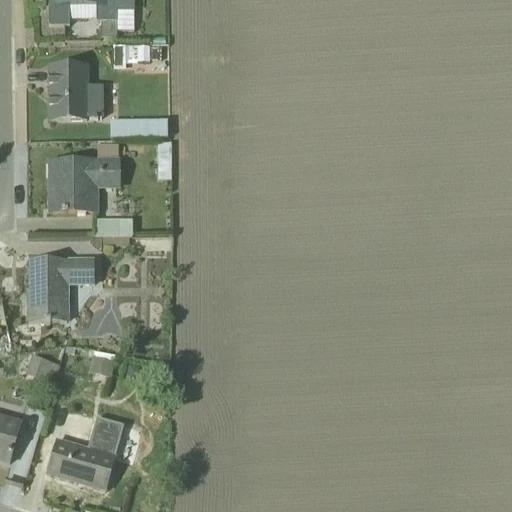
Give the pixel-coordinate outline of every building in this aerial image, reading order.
[(46,0),(47,31),(67,30),(67,11),(93,11),(94,26),(98,26),(99,42),(115,42),(115,37),(132,36),(131,0),(46,0)] [(123,50),(112,50),(112,69),(112,74),(123,74),(123,69),(135,69),(135,50),(123,50)] [(87,124),(87,122),(101,122),(100,91),(86,91),(86,73),(48,73),(49,125),(87,124)] [(165,125),(108,126),(109,143),(165,143),(165,125)] [(51,190),(51,217),(97,216),(96,194),(118,194),(118,147),(95,147),(95,167),(48,167),(48,190),(51,190)] [(168,147),(156,147),(156,185),(168,185),(168,147)] [(127,250),(127,242),(130,242),(130,225),(93,225),(93,242),(106,242),(106,250),(127,250)] [(130,253),(148,253),(148,264),(167,264),(167,253),(168,253),(168,242),(130,242),(130,253)] [(88,266),(30,267),(30,307),(26,307),(26,327),(66,327),(66,292),(88,292),(88,266)] [(56,369),(29,360),(23,380),(50,388),(56,369)] [(113,368),(91,361),(87,376),(109,383),(113,368)] [(0,467),(6,469),(19,426),(0,420),(0,467)] [(60,446),(50,480),(104,496),(122,432),(94,424),(90,440),(75,435),(71,449),(60,446)]
